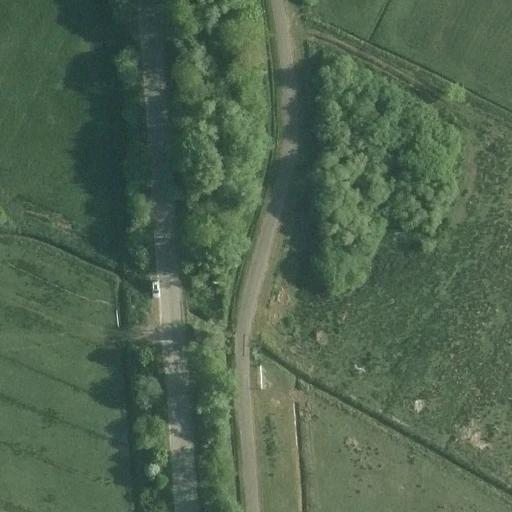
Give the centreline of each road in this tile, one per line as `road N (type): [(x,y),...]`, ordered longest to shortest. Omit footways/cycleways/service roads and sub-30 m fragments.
road 1 (unknown): [(269,511),(245,361),(301,134),(279,0)]
road 2 (unclassified): [(186,511),(147,0)]
